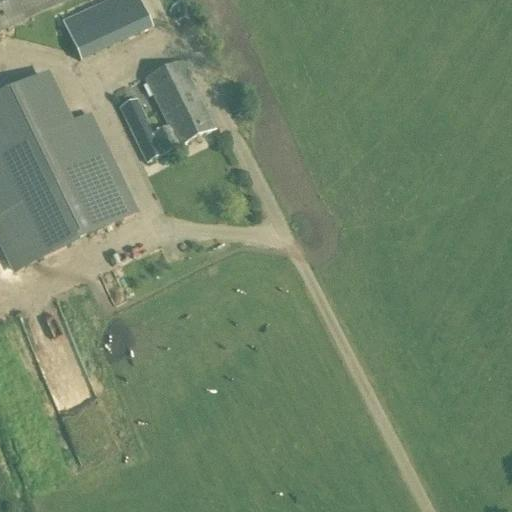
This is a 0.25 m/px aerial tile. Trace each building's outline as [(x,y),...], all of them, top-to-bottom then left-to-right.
[(0,0),(0,34),(75,0),(0,0)] [(137,0),(122,0),(139,36),(151,31),(137,0)] [(216,133),(204,109),(182,65),(145,83),(166,126),(168,130),(155,137),(165,158),(216,133)] [(0,100),(0,251),(13,278),(139,216),(90,116),(72,125),(48,77),(0,100)] [(165,158),(155,137),(137,101),(119,111),(146,165),(147,166),(165,158)] [(234,118),(242,115),(238,105),(233,108),(235,113),(232,114),(234,118)]
